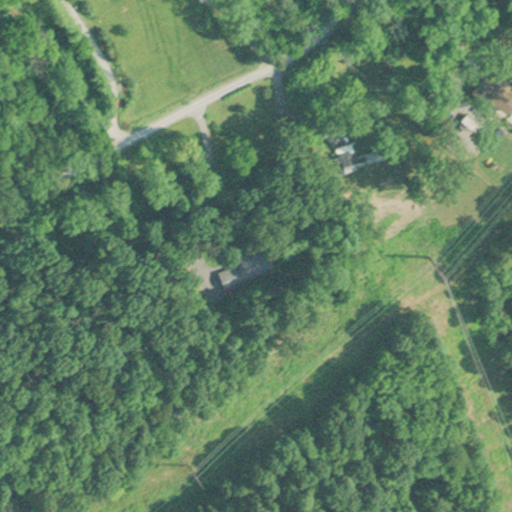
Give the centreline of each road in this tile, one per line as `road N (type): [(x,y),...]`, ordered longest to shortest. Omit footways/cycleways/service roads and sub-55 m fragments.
road 1 (residential): [(0,194),(308,49),(349,0)]
road 2 (residential): [(119,142),(109,71),(71,0)]
